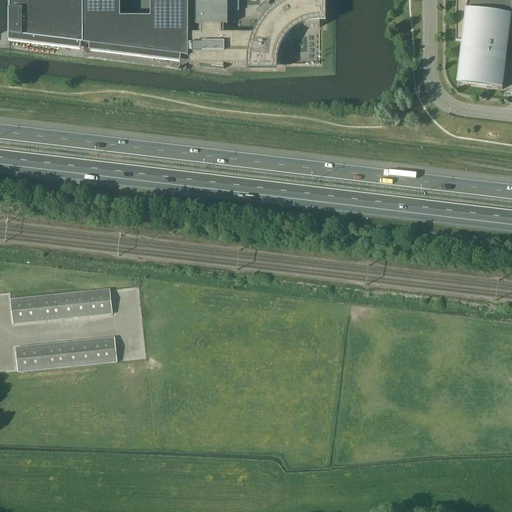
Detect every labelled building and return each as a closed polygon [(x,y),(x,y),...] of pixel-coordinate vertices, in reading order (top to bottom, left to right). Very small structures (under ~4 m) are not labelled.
[(6,0),(7,39),(82,48),(82,42),(82,40),(81,0),(6,0)] [(120,0),(81,0),(82,40),(82,42),(82,48),(189,61),(189,55),(187,0),(150,0),(151,14),(151,19),(121,19),(121,14),(120,0)] [(196,0),(196,26),(199,26),(199,35),(190,35),(190,66),(199,66),(199,67),(224,70),(224,66),(283,66),(283,50),(281,50),(283,46),(285,43),(287,40),(289,37),(292,35),(294,32),(297,30),(301,28),(304,27),(304,28),(320,28),(320,0),(288,0),(284,2),(278,6),(273,10),(270,13),(268,15),(265,19),(262,22),(260,25),(257,29),(254,35),(224,35),(224,26),(228,26),(228,11),(238,11),(238,0),(196,0)] [(502,90),(511,8),(511,0),(456,0),(456,41),(463,42),(458,85),(502,90)] [(110,290),(10,300),(13,325),(112,315),(110,290)] [(115,338),(15,348),(17,373),(117,363),(115,338)]
